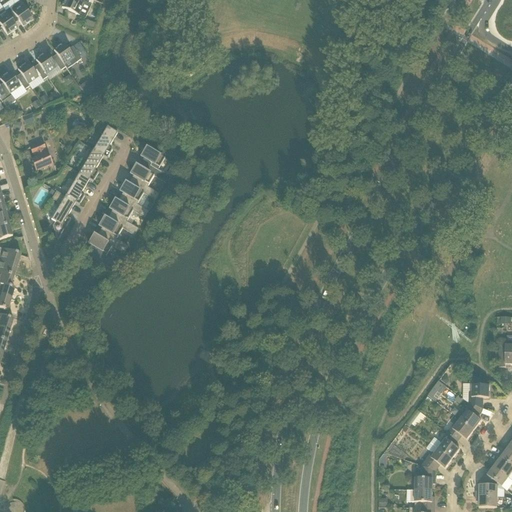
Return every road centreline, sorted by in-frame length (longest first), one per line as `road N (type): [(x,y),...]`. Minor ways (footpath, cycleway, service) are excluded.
road 1 (tertiary): [(478,17),(327,287),(291,386),(276,511)]
road 2 (tertiary): [(303,511),(326,394),(359,318),(511,75)]
road 3 (residential): [(132,141),(44,279),(0,144)]
road 4 (residential): [(454,511),(454,477),(511,404)]
